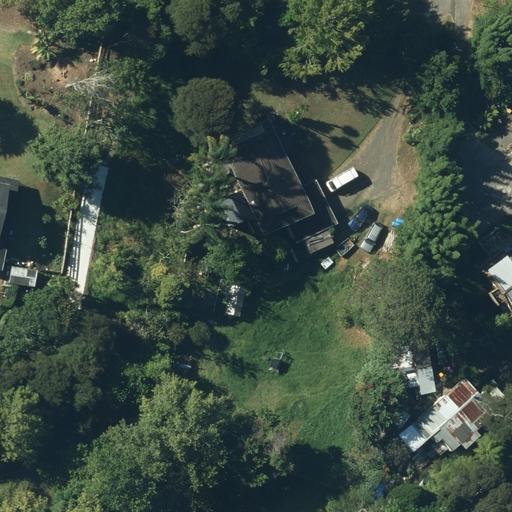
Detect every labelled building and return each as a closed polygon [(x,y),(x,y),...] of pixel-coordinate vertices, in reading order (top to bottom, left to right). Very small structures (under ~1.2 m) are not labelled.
[(303,243),(309,257),(335,246),(328,230),(335,228),(315,183),(294,191),(267,123),(217,144),(259,243),(288,231),(295,245),(303,243)] [(0,261),(15,184),(0,180),(0,261)] [(511,243),(475,271),(510,318),(511,316),(511,243)] [(7,284),(31,290),(35,273),(11,268),(7,284)] [(415,376),(414,392),(429,393),(431,343),(390,341),(389,375),(415,376)] [(427,433),(442,449),(492,404),(479,390),(474,395),(459,378),(421,411),(434,426),(427,433)]
